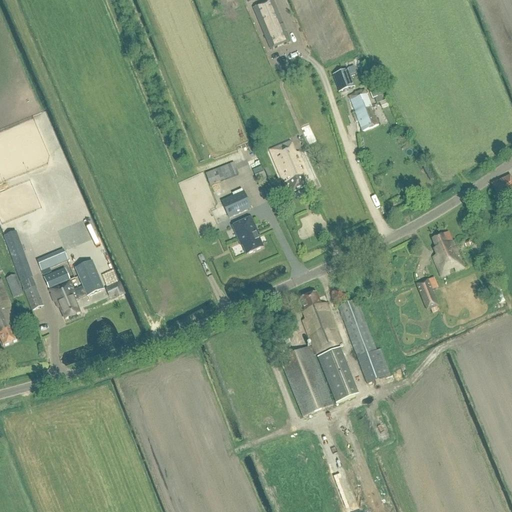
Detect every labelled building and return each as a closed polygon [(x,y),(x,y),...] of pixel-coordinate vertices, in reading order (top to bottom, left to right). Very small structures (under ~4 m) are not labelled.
[(272,1),(253,10),(270,51),(290,43),(272,1)] [(353,89),(348,72),(334,77),(339,94),(353,89)] [(378,126),(365,92),(349,98),(359,124),(363,133),(378,126)] [(402,136),(396,139),(401,149),(408,146),(402,136)] [(290,143),(289,144),(269,152),(285,189),(289,187),(292,194),(306,188),(302,179),(308,176),(299,154),(296,156),(290,143)] [(210,186),(219,183),(238,176),(234,164),(205,175),(206,179),(207,178),(210,186)] [(493,186),(501,205),(511,200),(511,178),(493,186)] [(251,210),(243,193),(221,203),(229,220),(251,210)] [(251,220),(232,228),(241,248),(242,247),(246,256),(262,249),(258,238),(256,235),(257,234),(251,220)] [(464,270),(453,243),(452,243),(448,234),(432,241),(435,250),(434,251),(436,257),(433,259),(441,279),(449,275),(447,270),(453,268),(455,273),(464,270)] [(36,289),(26,260),(14,264),(24,293),(32,313),(44,308),(36,289)] [(77,270),(75,270),(83,288),(87,298),(88,299),(105,292),(92,263),(77,270)] [(57,303),(59,309),(65,322),(80,315),(75,303),(77,302),(65,274),(45,282),(54,304),(57,303)] [(22,296),(15,277),(6,280),(13,300),(22,296)] [(0,340),(3,347),(17,341),(15,336),(21,334),(1,282),(0,282),(0,340)] [(428,282),(417,286),(427,312),(437,308),(431,293),(432,293),(428,282)] [(505,303),(499,291),(493,294),(499,306),(505,303)] [(342,346),(335,328),(326,305),(321,307),(316,295),(300,301),(308,321),(302,323),(316,357),(342,346)] [(357,302),(338,309),(367,385),(390,377),(380,351),(376,353),(357,302)] [(293,322),(296,332),(302,330),(299,320),(293,322)] [(280,349),(291,344),(286,333),(275,338),(280,349)] [(310,349),(280,361),(303,419),(333,407),(310,349)] [(336,352),(318,359),(336,406),(355,398),(336,352)]
